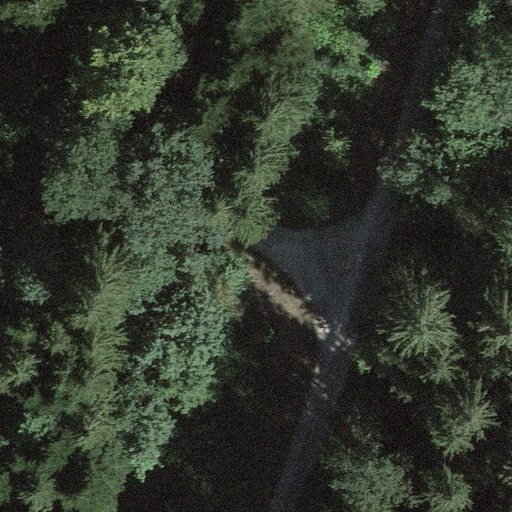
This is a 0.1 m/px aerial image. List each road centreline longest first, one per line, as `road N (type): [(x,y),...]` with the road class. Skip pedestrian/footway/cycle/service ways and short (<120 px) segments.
road 1 (track): [(446,0),(276,511)]
road 2 (track): [(356,278),(137,189),(31,214),(0,247)]
